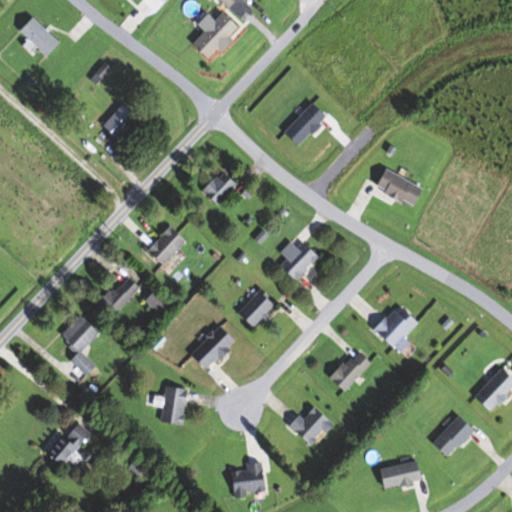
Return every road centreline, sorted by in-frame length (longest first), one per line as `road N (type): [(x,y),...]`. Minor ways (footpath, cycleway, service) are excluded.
road 1 (residential): [(76,0),(305,193),(511,323)]
road 2 (residential): [(0,340),(319,0)]
road 3 (residential): [(305,193),(439,64),(511,42)]
road 4 (residential): [(388,246),(237,411)]
